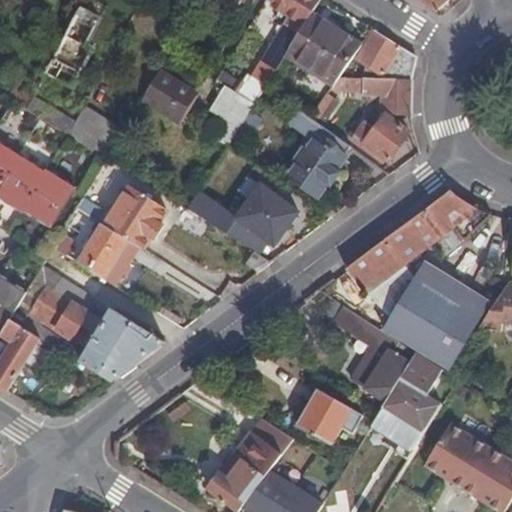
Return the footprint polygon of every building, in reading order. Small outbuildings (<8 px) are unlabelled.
[(107,11),(87,0),(86,0),(45,76),(71,91),(93,53),(86,49),(107,11)] [(247,0),(212,0),(238,16),(247,0)] [(320,0),(279,0),(276,6),(297,17),(251,88),(226,74),(218,85),(228,92),(253,107),(266,89),(286,54),(310,16),(320,0)] [(419,0),(436,11),(448,0),(419,0)] [(273,20),(264,14),(254,30),(263,36),(273,20)] [(337,85),(340,81),(363,49),(310,16),(286,54),(337,85)] [(413,76),(418,60),(374,33),(363,49),(340,81),(412,81),(413,76)] [(195,105),(158,81),(141,107),(180,132),(186,123),(184,122),(195,105)] [(410,104),(412,81),(340,81),(337,85),(331,93),(361,93),(361,99),(385,98),(385,117),(389,119),(411,119),(410,104)] [(19,84),(9,102),(26,112),(36,94),(19,84)] [(26,112),(67,138),(71,130),(80,114),(73,110),(68,119),(41,103),(46,94),(38,90),(36,94),(26,112)] [(228,125),(238,131),(250,112),(253,107),(228,92),(214,115),(228,125)] [(337,104),(327,100),(312,121),(321,128),(337,104)] [(71,130),(67,138),(102,160),(107,152),(116,139),(121,131),(82,109),(80,114),(71,130)] [(238,131),(227,149),(238,156),(262,119),(250,112),(238,131)] [(312,121),(303,115),(297,123),(316,136),(321,128),(312,121)] [(410,135),(389,119),(385,117),(375,131),(365,123),(355,137),(361,141),(358,145),(368,153),(371,148),(391,162),(410,135)] [(217,143),(227,149),(238,131),(228,125),(217,143)] [(317,199),(351,149),(321,128),(316,136),(305,154),(298,149),(290,160),(296,165),(287,179),(317,199)] [(45,174),(43,178),(0,150),(0,199),(20,213),(22,209),(50,227),(74,193),(45,174)] [(198,196),(188,213),(250,252),(257,256),(258,257),(267,242),(276,248),(298,214),(258,188),(237,221),(198,196)] [(462,244),(490,217),(477,212),(470,207),(451,192),(345,271),(361,296),(421,250),(425,254),(435,247),(443,241),(441,239),(451,231),(462,244)] [(140,254),(144,257),(170,216),(133,193),(108,233),(140,254)] [(140,254),(108,233),(102,230),(78,269),(116,293),(140,254)] [(443,241),(435,247),(444,258),(462,244),(451,231),(441,239),(443,241)] [(68,248),(59,242),(52,253),(61,259),(68,248)] [(256,278),(272,266),(258,257),(257,256),(250,252),(239,267),(256,278)] [(112,388),(164,348),(111,315),(95,340),(76,328),(93,303),(41,270),(25,297),(9,322),(18,328),(22,322),(25,316),(85,353),(82,359),(78,366),(112,388)] [(421,276),(388,327),(413,343),(452,367),(485,317),(421,276)] [(0,336),(0,337),(9,322),(25,297),(0,280),(0,336)] [(501,302),(510,288),(500,282),(490,295),(501,302)] [(511,284),(511,286),(510,288),(501,302),(485,327),(505,330),(506,323),(511,323),(511,284)] [(345,306),(335,299),(328,310),(338,317),(345,306)] [(95,340),(111,315),(93,303),(76,328),(95,340)] [(384,330),(345,306),(338,317),(337,319),(376,343),(356,378),(369,386),(367,388),(389,401),(419,352),(409,346),(384,330)] [(0,365),(0,390),(6,394),(38,341),(18,328),(9,322),(0,337),(13,345),(0,365)] [(38,341),(78,366),(82,359),(22,322),(18,328),(38,341)] [(389,401),(383,412),(374,426),(414,451),(444,405),(430,395),(446,369),(419,352),(389,401)] [(319,390),(299,424),(332,443),(342,428),(353,435),(364,417),(319,390)] [(261,420),(207,488),(235,510),(239,505),(268,471),(282,456),(295,440),(283,433),(261,420)] [(505,511),(506,511),(511,503),(511,456),(454,421),(428,464),(505,511)] [(268,471),(239,505),(249,511),(321,511),(325,507),(268,471)]
